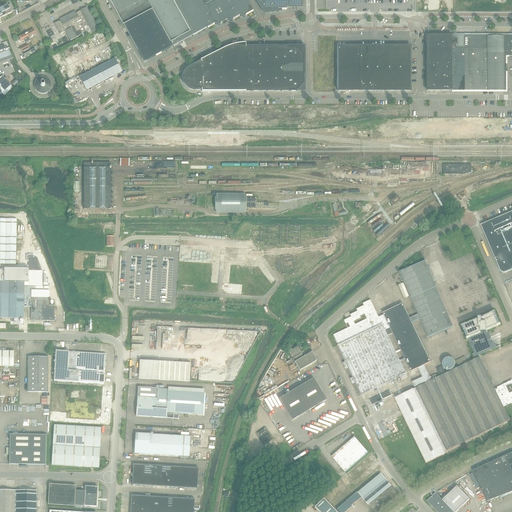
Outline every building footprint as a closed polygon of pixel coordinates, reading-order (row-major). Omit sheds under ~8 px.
[(110,0),(124,25),(152,10),(173,47),(214,24),(205,6),(205,7),(202,0),(201,1),(200,0),(110,0)] [(246,0),(216,0),(205,6),(214,24),(220,26),(221,23),(227,20),(232,22),(233,19),(239,16),(245,17),(246,15),(253,11),(246,0)] [(260,0),(260,3),(264,9),(286,9),(286,6),(301,7),(300,0),(260,0)] [(10,3),(2,7),(6,15),(11,13),(11,12),(14,10),(10,3)] [(65,31),(70,41),(78,37),(76,32),(80,31),(83,37),(98,30),(87,7),(79,11),(80,13),(76,14),(75,12),(59,19),(60,20),(54,23),(57,30),(60,29),(61,33),(65,31)] [(161,52),(172,46),(173,47),(152,10),(124,25),(138,50),(144,62),(155,55),(156,56),(161,53),(161,52)] [(33,30),(26,33),(29,39),(33,37),(33,36),(36,34),(33,30)] [(318,32),(318,88),(334,88),(333,32),(318,32)] [(26,44),(30,41),(26,33),(19,37),(21,42),(24,40),(26,44)] [(511,35),(508,35),(451,35),(451,36),(452,90),(503,91),(503,72),(505,72),(505,73),(506,73),(506,68),(506,63),(505,63),(505,64),(503,64),(503,54),(509,54),(509,56),(511,55),(511,35)] [(429,36),(426,38),(427,91),(452,90),(451,36),(429,36)] [(85,40),(78,43),(81,49),(87,46),(85,40)] [(303,86),(303,84),(303,77),(303,62),(303,55),(303,53),(302,51),(300,49),(298,48),(296,48),(246,48),(246,43),(240,44),(237,44),(234,45),(231,46),(228,47),(226,48),(223,49),(200,60),(201,63),(190,68),(189,69),(187,71),(185,72),(185,74),(184,76),(184,79),(184,81),(185,83),(186,85),(187,86),(189,87),(191,88),(193,89),(195,89),(201,89),(202,92),(246,92),(246,91),(252,91),(289,91),(296,91),(298,91),(300,90),(302,88),(303,86)] [(410,55),(410,48),(338,48),(338,91),(410,91),(410,55)] [(10,58),(0,62),(3,69),(10,74),(15,72),(10,58)] [(86,90),(122,72),(115,58),(79,77),(86,90)] [(66,80),(71,86),(77,81),(72,75),(66,80)] [(0,93),(1,93),(4,96),(13,88),(3,76),(0,77),(0,93)] [(51,87),(51,86),(51,84),(51,83),(50,81),(49,80),(48,79),(47,78),(45,77),(44,77),(43,77),(41,77),(40,77),(38,78),(37,79),(36,80),(35,81),(34,83),(34,84),(34,86),(34,87),(34,88),(35,90),(36,91),(37,92),(38,93),(40,94),(41,94),(43,94),(44,94),(45,94),(47,93),(48,92),(49,91),(50,90),(51,88),(51,87)] [(119,156),(119,164),(129,164),(128,156),(119,156)] [(108,209),(111,209),(111,207),(111,205),(111,200),(111,195),(111,190),(111,184),(110,176),(110,171),(110,169),(111,169),(111,167),(110,167),(110,163),(93,163),(93,162),(91,163),(84,163),(84,168),(83,168),(83,171),(84,171),(84,206),(83,206),(83,209),(87,209),(108,209)] [(418,171),(423,171),(423,162),(413,162),(413,168),(418,168),(418,171)] [(443,174),(466,174),(471,174),(471,164),(443,164),(443,171),(443,174)] [(245,192),(216,192),(216,213),(246,213),(245,192)] [(511,211),(480,225),(500,270),(500,271),(501,271),(502,272),(503,273),(504,273),(505,272),(506,272),(511,269),(511,211)] [(0,264),(16,264),(16,219),(0,219),(0,264)] [(180,242),(178,276),(194,277),(195,243),(180,242)] [(207,242),(206,277),(216,278),(217,243),(207,242)] [(237,244),(228,243),(226,279),(235,279),(237,244)] [(83,250),(82,266),(107,267),(107,252),(83,250)] [(245,255),(264,285),(272,280),(253,250),(245,255)] [(412,322),(420,319),(428,337),(453,326),(436,287),(425,261),(399,272),(411,298),(418,315),(410,319),(412,322)] [(0,270),(0,318),(24,319),(24,307),(31,307),(31,321),(54,321),(54,306),(49,306),(49,291),(49,287),(42,287),(28,286),(24,286),(24,282),(28,282),(28,271),(28,269),(4,269),(4,271),(0,270)] [(42,271),(28,271),(28,282),(28,286),(42,287),(42,271)] [(403,282),(398,285),(404,298),(409,296),(403,282)] [(223,308),(224,299),(177,296),(177,305),(223,308)] [(258,311),(258,301),(227,299),(226,309),(258,311)] [(410,319),(403,304),(383,313),(383,315),(378,317),(377,315),(370,300),(363,303),(364,305),(356,309),(357,311),(350,315),(351,317),(344,320),(345,324),(348,323),(350,328),(333,335),(338,345),(337,346),(357,386),(361,395),(380,386),(400,377),(401,380),(407,377),(387,336),(392,333),(411,372),(418,368),(422,377),(412,382),(414,386),(414,387),(416,386),(425,382),(426,383),(430,381),(429,380),(431,379),(428,374),(424,365),(430,362),(412,322),(410,319)] [(490,336),(490,332),(487,332),(487,330),(500,324),(498,325),(493,313),(495,313),(495,312),(481,318),(478,318),(478,317),(478,320),(461,327),(463,326),(468,338),(466,339),(467,339),(468,338),(471,346),(474,353),(473,354),(473,360),(475,359),(475,356),(477,355),(497,347),(494,344),(492,340),(490,336)] [(293,359),(294,362),(303,357),(302,354),(302,353),(301,354),(297,347),(291,351),(291,350),(291,349),(288,354),(289,353),(292,359),(292,360),(293,359)] [(0,366),(13,366),(14,351),(0,351),(0,366)] [(55,351),(53,381),(78,382),(104,384),(105,354),(77,352),(69,352),(55,351)] [(312,352),(303,357),(294,362),(299,371),(317,360),(312,352)] [(48,392),(48,357),(28,357),(27,392),(48,392)] [(416,388),(394,398),(425,463),(445,454),(444,452),(446,451),(510,420),(503,407),(511,403),(511,404),(511,380),(499,386),(494,389),(493,386),(480,361),(481,360),(479,357),(475,359),(473,360),(437,378),(436,374),(431,377),(432,380),(430,381),(426,383),(419,386),(416,388)] [(443,367),(445,368),(447,369),(450,369),(452,368),(453,366),(454,364),(454,361),(453,359),(451,357),(448,357),(446,357),(444,358),(443,360),(442,362),(442,365),(443,367)] [(189,382),(190,364),(139,361),(138,379),(189,382)] [(442,366),(436,369),(439,375),(445,373),(442,366)] [(279,399),(292,421),(326,400),(313,378),(279,399)] [(54,384),(54,396),(93,398),(94,386),(54,384)] [(168,389),(138,387),(136,417),(145,417),(145,416),(172,418),(172,413),(203,415),(204,393),(168,391),(168,389)] [(372,405),(392,396),(390,391),(369,401),(372,405)] [(99,458),(101,428),(54,425),(51,465),(99,468),(99,458)] [(265,444),(272,440),(267,432),(260,437),(265,444)] [(135,433),(134,454),(189,457),(190,436),(188,436),(180,436),(135,433)] [(46,465),(46,435),(10,434),(9,464),(46,465)] [(345,472),(368,453),(354,437),(332,457),(345,472)] [(511,453),(505,456),(473,471),(484,494),(487,501),(511,491),(511,453)] [(370,455),(364,460),(372,469),(376,466),(370,455)] [(364,460),(361,463),(368,472),(372,469),(364,460)] [(361,463),(357,466),(364,476),(368,472),(361,463)] [(144,475),(144,465),(133,465),(133,475),(144,475)] [(153,476),(153,466),(144,465),(144,475),(153,476)] [(162,476),(162,466),(153,466),(153,476),(162,476)] [(171,477),(171,467),(162,466),(162,476),(171,477)] [(353,470),(361,479),(364,476),(357,466),(353,470)] [(180,477),(180,467),(171,467),(171,477),(180,477)] [(180,467),(180,477),(189,478),(189,468),(180,467)] [(189,478),(188,488),(197,489),(198,468),(189,468),(189,478)] [(353,470),(349,473),(357,482),(361,479),(353,470)] [(473,471),(466,475),(472,489),(476,497),(484,494),(473,471)] [(349,473),(345,477),(353,486),(357,482),(349,473)] [(373,511),(378,511),(399,495),(391,486),(381,473),(358,492),(368,505),(373,511)] [(143,485),(144,475),(133,475),(132,485),(143,485)] [(152,486),(153,476),(144,475),(143,485),(152,486)] [(161,486),(162,476),(153,476),(152,486),(161,486)] [(170,487),(171,477),(162,476),(161,486),(170,487)] [(179,487),(180,477),(171,477),(170,487),(179,487)] [(189,478),(180,477),(179,487),(188,488),(189,478)] [(345,477),(341,480),(349,489),(353,486),(345,477)] [(341,480),(337,484),(345,493),(349,489),(341,480)] [(76,486),(49,484),(48,505),(74,507),(74,506),(75,491),(76,486)] [(435,493),(427,501),(437,511),(456,511),(470,499),(457,486),(442,500),(435,493)] [(75,491),(74,506),(96,507),(97,487),(85,487),(85,491),(75,491)] [(323,494),(329,501),(336,495),(330,488),(323,494)] [(35,511),(36,491),(0,490),(0,511),(35,511)] [(342,502),(336,495),(329,501),(335,508),(342,502)] [(131,496),(130,511),(193,511),(195,499),(131,496)] [(336,511),(323,498),(314,507),(319,511),(336,511)] [(347,501),(337,509),(339,511),(344,511),(352,507),(347,501)]
